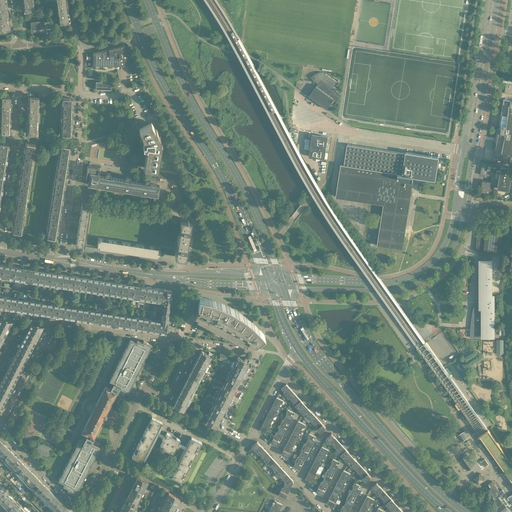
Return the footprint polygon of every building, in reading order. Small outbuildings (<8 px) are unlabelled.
[(32,0),(22,0),(23,2),(24,2),(24,4),(23,4),(24,11),(34,10),(32,0)] [(66,0),(56,0),(58,9),(68,8),(66,0)] [(6,1),(0,1),(0,15),(8,15),(6,1)] [(70,21),(68,8),(58,9),(60,23),(70,21)] [(8,15),(0,15),(0,30),(10,29),(8,15)] [(50,27),(49,19),(41,20),(42,25),(45,24),(45,28),(50,27)] [(41,20),(34,21),(35,26),(38,25),(38,29),(45,28),(45,24),(42,25),(41,20)] [(34,21),(30,22),(31,30),(38,29),(38,25),(35,26),(34,21)] [(127,60),(124,45),(92,52),(93,55),(93,58),(94,58),(95,64),(99,63),(99,65),(107,63),(108,65),(115,64),(116,66),(120,65),(120,61),(127,60)] [(311,77),(314,82),(315,82),(316,81),(318,83),(309,96),(326,108),(326,109),(329,105),(332,107),(341,94),(335,90),(336,88),(334,86),(337,82),(332,78),(330,77),(325,73),(324,73),(322,72),(321,72),(320,72),(319,72),(316,74),(316,73),(311,77)] [(11,96),(0,96),(0,106),(0,107),(0,114),(10,115),(11,96)] [(38,97),(28,97),(27,115),(38,115),(38,99),(38,97)] [(72,98),(62,98),(62,102),(61,116),(72,116),(72,98)] [(511,100),(503,99),(499,128),(497,127),(495,141),(497,141),(494,157),(510,159),(511,144),(511,100)] [(10,115),(0,114),(0,132),(10,133),(10,115)] [(38,115),(27,115),(27,133),(37,134),(38,115)] [(72,116),(61,116),(61,134),(71,135),(72,116)] [(151,122),(149,123),(140,128),(139,129),(141,132),(142,136),(142,137),(144,137),(142,145),(146,146),(147,146),(143,167),(157,169),(162,143),(160,143),(160,135),(158,135),(156,128),(154,128),(151,122)] [(328,137),(312,134),(308,156),(324,158),(328,137)] [(9,144),(5,143),(0,142),(0,151),(7,153),(9,144)] [(25,143),(24,148),(23,157),(33,158),(36,145),(25,143)] [(435,180),(438,158),(439,157),(405,151),(405,153),(347,144),(344,165),(341,164),(336,196),(384,204),(378,245),(402,249),(413,176),(435,180)] [(70,147),(60,145),(57,161),(68,162),(70,147)] [(23,157),(22,162),(21,172),(31,174),(33,158),(23,157)] [(68,162),(57,161),(55,175),(65,177),(68,162)] [(509,190),(511,172),(511,167),(482,163),(480,174),(484,175),(484,176),(486,176),(487,176),(487,175),(491,176),(490,182),(491,182),(490,185),(497,186),(497,188),(509,190)] [(100,167),(88,165),(85,179),(88,179),(87,184),(94,185),(155,194),(157,195),(159,185),(156,184),(150,183),(149,179),(146,179),(145,182),(130,180),(130,176),(126,176),(125,179),(110,177),(110,173),(106,173),(106,174),(99,173),(100,167)] [(31,174),(21,172),(18,187),(29,189),(31,174)] [(65,177),(55,175),(53,191),(63,193),(65,177)] [(482,180),(482,183),(480,191),(489,192),(490,185),(491,182),(490,182),(482,180)] [(18,187),(17,196),(16,202),(26,204),(29,189),(18,187)] [(63,193),(53,191),(50,206),(61,208),(63,193)] [(26,204),(16,202),(14,217),(24,218),(26,204)] [(88,218),(89,211),(90,204),(82,203),(79,217),(88,218)] [(61,208),(50,206),(48,221),(58,223),(61,208)] [(14,217),(12,227),(11,231),(22,233),(24,218),(14,217)] [(86,232),(87,225),(88,218),(79,217),(77,231),(86,232)] [(188,239),(189,231),(191,220),(181,218),(178,237),(188,239)] [(58,223),(48,221),(45,237),(56,238),(58,223)] [(478,231),(477,237),(475,250),(475,251),(484,252),(484,251),(496,252),(498,231),(499,231),(486,229),(486,231),(477,230),(477,231),(478,231)] [(84,246),(85,239),(86,232),(77,231),(76,237),(75,237),(75,239),(76,239),(75,245),(84,246)] [(185,258),(186,249),(188,239),(178,237),(175,256),(185,258)] [(110,249),(112,240),(98,238),(97,247),(110,249)] [(124,251),(126,242),(112,240),(110,249),(124,251)] [(138,253),(140,244),(126,242),(124,251),(138,253)] [(152,255),(154,246),(140,244),(138,253),(152,255)] [(160,247),(154,246),(152,255),(159,256),(160,253),(162,253),(162,250),(160,250),(160,247)] [(470,328),(470,329),(470,335),(470,337),(484,337),(484,335),(494,335),(494,295),(492,294),(492,259),(479,259),(479,301),(475,301),(475,300),(474,304),(473,307),(473,308),(472,311),(472,315),(471,318),(471,320),(471,322),(471,323),(470,326),(470,328)] [(22,267),(16,266),(14,279),(20,280),(22,267)] [(45,271),(39,270),(37,282),(44,283),(45,271)] [(58,273),(51,272),(49,284),(56,285),(58,273)] [(93,278),(87,277),(85,290),(91,291),(93,278)] [(99,279),(93,278),(91,291),(97,292),(99,279)] [(123,283),(116,282),(114,295),(121,296),(123,283)] [(152,288),(146,287),(144,299),(150,300),(152,288)] [(170,290),(164,289),(162,302),(164,303),(170,304),(172,292),(170,290)] [(209,298),(202,297),(199,296),(197,305),(196,303),(194,308),(196,308),(193,313),(196,315),(195,316),(201,319),(202,318),(204,319),(204,320),(209,323),(210,322),(212,323),(212,325),(217,328),(218,326),(220,328),(220,329),(226,332),(226,331),(229,332),(228,333),(234,336),(234,335),(237,336),(236,338),(242,341),(243,339),(245,341),(247,338),(254,341),(256,340),(257,341),(264,335),(260,330),(251,321),(243,315),(235,310),(226,305),(218,301),(209,298)] [(77,308),(71,307),(69,317),(75,318),(77,308)] [(0,318),(0,323),(8,328),(12,321),(7,320),(7,319),(5,319),(4,319),(0,318)] [(0,323),(0,328),(6,332),(8,328),(0,323)] [(0,370),(23,325),(21,324),(0,365),(0,370)] [(31,324),(29,327),(40,332),(43,326),(38,325),(38,324),(36,324),(35,324),(31,324)] [(0,362),(18,328),(16,327),(15,329),(13,331),(14,331),(11,338),(10,338),(9,340),(6,347),(5,347),(0,357),(0,362)] [(40,332),(29,327),(27,331),(37,337),(40,332)] [(37,337),(27,331),(24,336),(35,341),(37,337)] [(48,343),(48,344),(54,346),(58,338),(60,338),(63,333),(59,332),(57,336),(56,335),(55,337),(52,335),(48,343)] [(35,341),(24,336),(22,340),(33,346),(35,341)] [(113,382),(110,388),(117,392),(117,391),(123,394),(125,391),(128,392),(130,388),(128,388),(129,385),(131,383),(132,383),(136,377),(134,376),(135,373),(137,371),(138,372),(141,365),(140,364),(141,362),(143,359),(144,360),(147,353),(146,352),(147,350),(149,347),(150,348),(152,345),(143,340),(142,342),(137,340),(136,342),(130,339),(130,340),(128,343),(130,343),(128,346),(127,348),(126,347),(122,354),(124,355),(122,357),(121,360),(120,359),(116,366),(118,367),(116,369),(115,372),(114,371),(110,378),(112,379),(110,381),(113,382)] [(33,346),(22,340),(20,345),(30,350),(33,346)] [(30,350),(20,345),(18,349),(28,355),(30,350)] [(28,355),(18,349),(15,354),(26,359),(28,355)] [(201,351),(198,356),(209,362),(213,354),(209,352),(208,354),(201,351)] [(26,359),(15,354),(13,358),(24,364),(26,359)] [(198,356),(196,361),(206,367),(209,362),(198,356)] [(237,357),(234,362),(245,368),(249,360),(245,358),(244,360),(237,357)] [(24,364),(13,358),(11,362),(22,368),(24,364)] [(196,361),(193,366),(204,371),(206,367),(196,361)] [(22,368),(11,362),(9,367),(19,372),(22,368)] [(245,368),(234,362),(232,367),(242,373),(245,368)] [(193,366),(191,371),(201,376),(204,371),(193,366)] [(19,372),(9,367),(6,371),(17,377),(19,372)] [(242,373),(232,367),(229,372),(240,378),(242,373)] [(17,377),(6,371),(4,375),(15,381),(17,377)] [(191,371),(188,376),(199,381),(201,376),(191,371)] [(240,378),(229,372),(227,377),(237,383),(240,378)] [(15,381),(4,375),(2,380),(13,385),(15,381)] [(188,376),(186,381),(196,386),(199,381),(188,376)] [(237,383),(227,377),(224,382),(235,387),(237,383)] [(13,385),(2,380),(0,383),(0,384),(10,390),(13,385)] [(186,381),(183,385),(194,391),(196,386),(186,381)] [(235,387),(224,382),(222,387),(233,392),(235,387)] [(10,390),(0,384),(0,390),(8,394),(10,390)] [(291,389),(286,384),(281,388),(284,391),(283,392),(286,394),(291,389)] [(81,432),(80,434),(85,436),(86,435),(93,439),(94,439),(94,438),(104,418),(105,416),(104,416),(105,414),(106,414),(106,413),(107,412),(117,392),(117,393),(118,392),(117,392),(110,388),(104,385),(104,386),(105,386),(96,402),(95,405),(94,404),(93,404),(92,404),(91,404),(90,404),(89,405),(88,406),(88,407),(87,408),(87,409),(88,410),(88,411),(89,412),(90,413),(91,413),(90,416),(81,432)] [(183,385),(181,390),(191,396),(194,391),(183,385)] [(233,392),(222,387),(219,392),(230,397),(233,392)] [(296,395),(291,389),(286,394),(288,397),(289,396),(291,399),(296,395)] [(8,394),(0,390),(0,395),(6,399),(8,394)] [(194,397),(191,396),(181,390),(178,395),(191,402),(194,397)] [(230,397),(219,392),(217,396),(228,402),(230,397)] [(191,402),(178,395),(176,400),(186,405),(189,407),(191,402)] [(301,400),(296,395),(291,399),(294,402),(293,403),(295,405),(301,400)] [(228,402),(217,396),(214,401),(225,407),(228,402)] [(277,397),(273,403),(279,406),(281,403),(282,403),(283,400),(282,399),(281,399),(277,397)] [(176,400),(173,405),(184,410),(186,405),(176,400)] [(306,405),(301,400),(295,405),(300,410),(306,405)] [(225,407),(214,401),(212,406),(223,412),(225,407)] [(273,403),(270,410),(277,413),(278,410),(277,410),(279,406),(273,403)] [(307,406),(306,405),(300,410),(301,412),(305,416),(311,411),(307,406)] [(223,412),(212,406),(209,411),(220,416),(223,412)] [(287,412),(285,416),(291,419),(295,412),(288,409),(286,412),(287,412)] [(270,410),(267,416),(273,419),(274,416),(275,416),(277,413),(270,410)] [(13,411),(10,418),(13,420),(15,420),(16,421),(19,415),(18,414),(14,412),(13,411)] [(220,416),(209,411),(207,416),(218,421),(220,416)] [(316,416),(311,411),(305,416),(308,418),(311,421),(316,416)] [(152,416),(147,425),(143,433),(145,434),(143,437),(142,439),(140,438),(136,446),(138,447),(135,452),(134,452),(132,456),(142,461),(156,432),(158,429),(162,421),(152,416)] [(218,421),(207,416),(204,421),(215,426),(218,421)] [(267,416),(263,423),(270,426),(272,423),(271,423),(273,419),(267,416)] [(291,419),(285,416),(284,419),(283,419),(281,422),(288,425),(291,419)] [(321,421),(316,416),(311,421),(314,423),(313,424),(315,427),(321,421)] [(298,420),(295,427),(301,430),(303,426),(304,427),(305,424),(298,420)] [(326,427),(321,421),(315,427),(320,432),(326,427)] [(288,425),(281,422),(280,425),(281,425),(279,429),(285,432),(288,425)] [(260,429),(263,431),(266,432),(268,429),(269,429),(270,426),(263,423),(260,429)] [(295,427),(292,433),(299,437),(300,434),(299,433),(301,430),(295,427)] [(285,432),(279,429),(277,432),(276,432),(275,435),(281,438),(285,432)] [(165,436),(163,435),(161,438),(163,439),(160,444),(163,445),(162,447),(170,451),(171,450),(174,451),(176,446),(178,446),(179,444),(177,442),(178,441),(179,439),(180,439),(166,432),(166,433),(165,435),(165,436)] [(292,433),(288,440),(294,443),(296,439),(297,440),(299,437),(292,433)] [(309,436),(307,440),(313,443),(316,436),(309,433),(308,436),(309,436)] [(336,439),(331,433),(326,438),(331,444),(336,439)] [(60,477),(58,480),(64,483),(63,485),(68,488),(67,490),(76,495),(77,491),(76,490),(77,488),(78,485),(80,486),(83,479),(82,478),(83,476),(84,474),(86,474),(89,467),(88,467),(89,464),(90,462),(92,462),(95,456),(94,455),(95,452),(96,450),(98,451),(100,447),(97,446),(99,442),(93,439),(86,435),(85,436),(83,441),(81,439),(81,440),(79,442),(78,441),(75,448),(76,449),(75,451),(73,454),(72,453),(69,460),(70,461),(69,463),(67,466),(66,465),(63,472),(64,472),(63,475),(61,477),(60,477)] [(281,438),(275,435),(271,441),(278,445),(281,438)] [(191,436),(189,441),(187,443),(186,447),(171,476),(181,481),(183,477),(181,476),(184,471),(186,472),(190,464),(188,463),(191,458),(192,459),(201,441),(191,436)] [(341,444),(336,439),(331,444),(333,446),(334,445),(336,448),(341,444)] [(288,440),(285,446),(292,450),(293,447),(293,446),(294,443),(288,440)] [(313,443),(307,440),(305,443),(304,443),(303,446),(310,449),(313,443)] [(262,446),(257,441),(252,446),(257,452),(262,446)] [(39,442),(35,450),(40,453),(38,456),(41,457),(43,454),(48,457),(52,448),(39,442)] [(346,449),(341,444),(336,448),(339,451),(338,452),(341,454),(346,449)] [(267,452),(262,446),(257,452),(259,454),(260,453),(262,456),(267,452)] [(285,446),(282,453),(289,456),(292,450),(285,446)] [(310,449),(303,446),(301,449),(302,449),(300,453),(306,456),(310,449)] [(322,446),(319,453),(324,455),(326,452),(327,453),(329,449),(322,446)] [(6,447),(0,453),(0,456),(2,459),(10,450),(6,447)] [(351,455),(346,449),(341,454),(346,460),(351,455)] [(10,450),(2,459),(5,462),(13,454),(10,450)] [(272,457),(267,452),(262,456),(265,459),(264,460),(266,462),(272,457)] [(306,456),(300,453),(299,456),(298,456),(296,459),(303,462),(306,456)] [(319,453),(315,459),(322,462),(324,459),(323,459),(324,455),(319,453)] [(13,454),(5,462),(9,466),(17,457),(13,454)] [(351,455),(346,460),(346,461),(350,465),(356,460),(352,455),(351,455)] [(467,455),(460,460),(467,470),(474,465),(467,455)] [(17,457),(9,466),(12,469),(20,461),(17,457)] [(277,462),(272,457),(266,462),(269,465),(269,464),(272,467),(277,462)] [(340,461),(333,458),(331,461),(332,462),(331,465),(336,468),(340,461)] [(303,462),(296,459),(295,462),(296,462),(294,466),(300,469),(303,462)] [(315,459),(312,465),(318,468),(320,465),(321,465),(322,462),(315,459)] [(361,465),(356,460),(350,465),(353,468),(354,467),(356,470),(361,465)] [(20,461),(12,469),(16,473),(24,465),(20,461)] [(282,468),(277,462),(272,467),(275,470),(274,470),(276,473),(282,468)] [(24,465),(16,473),(19,476),(27,468),(24,465)] [(312,465),(309,472),(315,475),(317,472),(316,472),(318,468),(312,465)] [(336,468),(331,465),(329,469),(328,468),(326,471),(333,475),(336,468)] [(366,471),(361,465),(356,470),(359,473),(358,473),(360,476),(366,471)] [(27,468),(19,476),(23,480),(31,472),(27,468)] [(287,473),(282,468),(276,473),(279,475),(282,478),(287,473)] [(344,469),(340,476),(346,479),(348,476),(349,476),(350,473),(344,469)] [(333,475),(326,471),(325,474),(326,475),(324,478),(330,481),(333,475)] [(371,476),(366,471),(360,476),(365,481),(371,476)] [(0,472),(0,474),(5,480),(10,485),(22,497),(21,498),(27,504),(29,502),(8,481),(0,472)] [(31,472),(23,480),(26,483),(35,475),(31,472)] [(309,472),(305,479),(311,482),(313,478),(314,478),(315,475),(309,472)] [(293,480),(287,473),(282,478),(285,481),(285,482),(293,481),(293,480)] [(480,473),(474,477),(478,483),(484,479),(480,473)] [(35,475),(26,483),(30,487),(38,479),(35,475)] [(137,476),(134,482),(145,487),(148,482),(137,476)] [(340,476),(337,483),(344,486),(345,483),(344,483),(346,479),(340,476)] [(330,481),(324,478),(322,481),(321,481),(320,484),(327,487),(330,481)] [(38,479),(30,487),(33,491),(42,482),(38,479)] [(293,481),(285,482),(285,484),(283,487),(289,490),(293,482),(293,481)] [(499,491),(492,481),(485,486),(492,496),(489,498),(497,509),(504,504),(499,497),(505,493),(502,489),(499,491)] [(42,482),(33,491),(37,494),(45,486),(42,482)] [(134,482),(132,486),(143,492),(145,487),(134,482)] [(354,486),(352,489),(358,492),(361,485),(355,482),(353,485),(354,486)] [(382,488),(377,482),(371,487),(376,493),(382,488)] [(337,483),(334,489),(340,492),(341,489),(342,489),(344,486),(337,483)] [(327,487),(320,484),(316,491),(323,494),(327,487)] [(45,486),(37,494),(40,498),(49,489),(45,486)] [(132,486),(129,491),(140,497),(143,492),(132,486)] [(289,490),(283,487),(282,487),(279,493),(286,497),(289,490)] [(387,493),(382,488),(376,493),(378,495),(379,495),(382,498),(387,493)] [(6,489),(0,494),(0,501),(0,502),(9,493),(6,489)] [(49,489),(40,498),(44,501),(52,493),(49,489)] [(334,489),(330,495),(337,499),(339,496),(338,495),(340,492),(334,489)] [(358,492),(352,489),(350,493),(349,492),(348,495),(355,499),(358,492)] [(129,491),(127,496),(137,502),(140,497),(129,491)] [(179,498),(168,492),(166,497),(176,503),(179,498)] [(9,493),(0,502),(4,505),(13,497),(9,493)] [(52,493),(44,501),(47,505),(56,496),(52,493)] [(391,498),(387,493),(382,498),(384,500),(384,501),(386,504),(391,498)] [(330,495),(327,502),(334,506),(337,499),(330,495)] [(355,499),(348,495),(346,498),(347,499),(346,502),(351,505),(355,499)] [(367,495),(364,502),(370,505),(371,501),(372,502),(374,498),(367,495)] [(56,496),(47,505),(51,508),(59,500),(56,496)] [(127,496),(124,501),(135,507),(137,502),(127,496)] [(13,497),(4,505),(7,509),(16,500),(13,497)] [(176,503),(166,497),(163,502),(174,508),(176,503)] [(396,504),(391,498),(386,504),(391,509),(396,504)] [(45,511),(32,499),(31,500),(42,511),(45,511)] [(16,500),(7,509),(10,511),(11,511),(20,504),(16,500)] [(59,500),(51,508),(54,511),(63,504),(59,500)] [(278,511),(282,504),(275,500),(269,511),(270,511),(271,511),(278,511)] [(124,501),(122,506),(133,511),(135,507),(124,501)] [(39,511),(33,505),(31,503),(29,502),(28,503),(29,505),(28,505),(30,508),(31,507),(33,509),(36,511),(39,511)] [(171,511),(174,508),(163,502),(160,507),(169,511),(171,511)] [(351,505),(346,502),(344,505),(343,505),(341,508),(348,511),(351,505)] [(364,502),(360,508),(367,511),(369,509),(368,508),(370,505),(364,502)]
